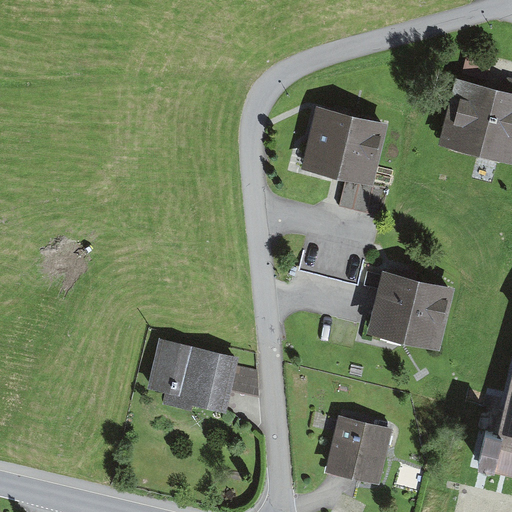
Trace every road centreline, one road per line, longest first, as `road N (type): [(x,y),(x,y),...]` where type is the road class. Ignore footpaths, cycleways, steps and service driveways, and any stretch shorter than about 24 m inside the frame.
road 1 (residential): [(279,511),(249,130),(254,94),(274,67),(301,53),(492,0)]
road 2 (tertiary): [(0,483),(121,511)]
